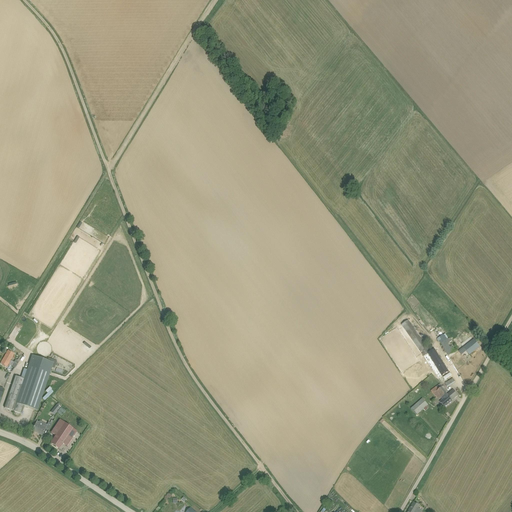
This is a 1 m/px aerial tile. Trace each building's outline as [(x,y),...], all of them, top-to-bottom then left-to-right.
[(425,356),(431,352),(430,350),(431,349),(427,344),(428,343),(419,331),(417,332),(408,320),(402,325),(417,346),(420,350),(418,352),(420,355),(422,353),(425,356)] [(448,356),(457,350),(452,341),(453,340),(451,337),(448,339),(445,334),(438,339),(448,356)] [(463,359),(469,354),(469,355),(480,346),(474,339),(463,347),(464,348),(458,353),(463,359)] [(4,357),(10,360),(14,354),(8,350),(4,357)] [(435,350),(431,352),(425,356),(430,365),(430,364),(435,372),(436,372),(439,378),(449,372),(435,350)] [(37,411),(53,363),(32,356),(24,379),(15,376),(5,408),(22,414),(24,406),(37,411)] [(10,360),(4,357),(1,364),(7,367),(10,360)] [(458,395),(454,390),(453,390),(448,394),(446,393),(448,392),(443,386),(442,387),(440,384),(431,391),(439,400),(441,399),(442,400),(440,402),(444,407),(452,401),(452,400),(458,395)] [(411,409),(417,415),(428,405),(422,398),(411,409)] [(50,412),(51,412),(54,414),(52,418),(54,419),(54,418),(53,417),(61,408),(60,407),(62,406),(58,403),(57,404),(50,412)] [(60,420),(59,421),(51,433),(56,436),(51,443),(59,449),(63,443),(67,446),(77,431),(60,420)] [(42,435),(46,428),(47,425),(40,421),(39,422),(37,421),(32,430),(42,435)] [(414,502),(412,505),(408,511),(421,511),(422,511),(419,508),(420,506),(414,502)]
